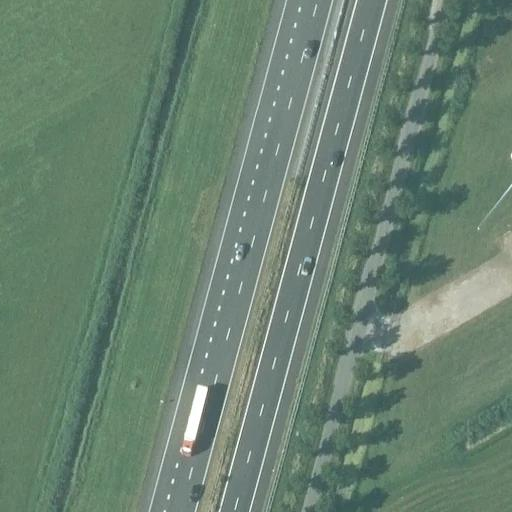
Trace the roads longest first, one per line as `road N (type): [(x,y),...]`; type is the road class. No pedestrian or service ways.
road 1 (motorway): [(317,0),(179,511)]
road 2 (unclassified): [(308,511),(446,0)]
road 3 (motorway): [(233,511),(370,0)]
